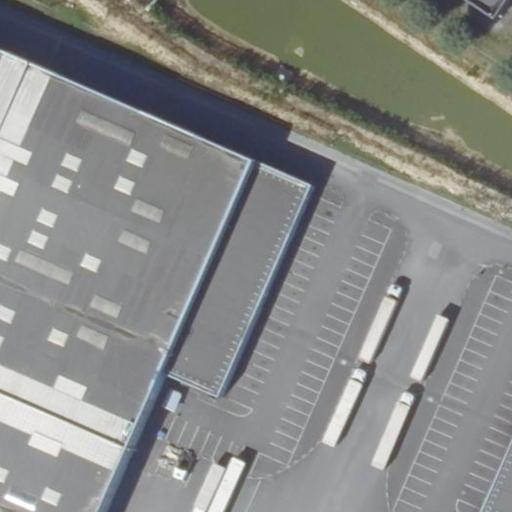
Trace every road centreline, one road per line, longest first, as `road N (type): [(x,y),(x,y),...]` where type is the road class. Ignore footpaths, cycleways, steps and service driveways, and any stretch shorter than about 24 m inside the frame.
road 1 (unknown): [(0,8),(376,173)]
road 2 (unknown): [(376,173),(264,406),(249,410),(199,388)]
road 3 (unknown): [(468,214),(330,511)]
road 4 (unknown): [(511,367),(466,468),(463,497),(476,511)]
